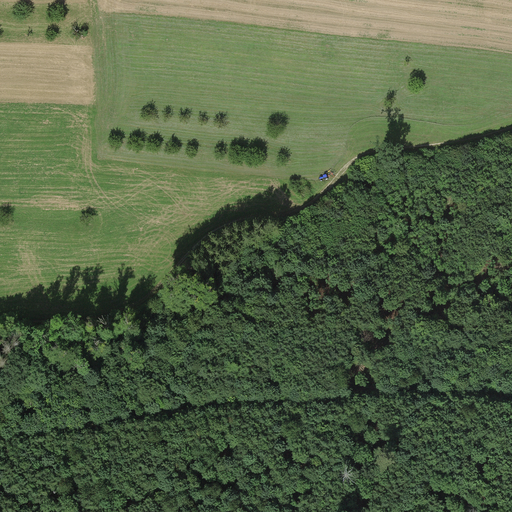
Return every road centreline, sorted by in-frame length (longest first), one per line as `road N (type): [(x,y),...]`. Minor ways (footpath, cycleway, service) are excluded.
road 1 (track): [(511,132),(370,155),(294,215),(222,230),(121,312),(63,326),(0,328)]
road 2 (track): [(0,442),(189,412),(426,395),(511,398)]
road 3 (track): [(290,511),(78,427)]
